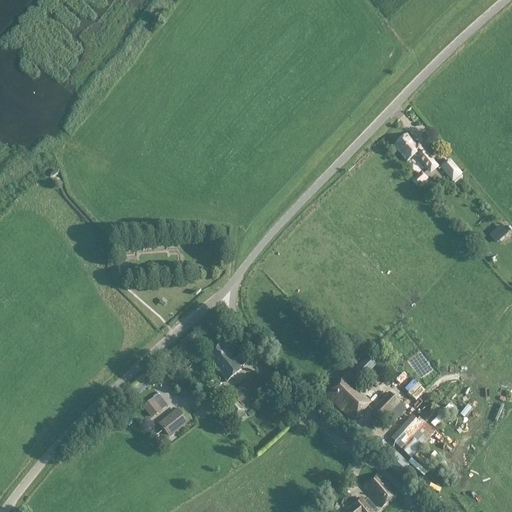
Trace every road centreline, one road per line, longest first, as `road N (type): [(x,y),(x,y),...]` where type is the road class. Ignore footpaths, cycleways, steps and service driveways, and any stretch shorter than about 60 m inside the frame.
road 1 (unclassified): [(233,280),(340,162),(507,0)]
road 2 (unclassified): [(6,511),(82,419),(204,309)]
road 3 (unclassified): [(410,506),(393,478),(289,396),(231,316)]
